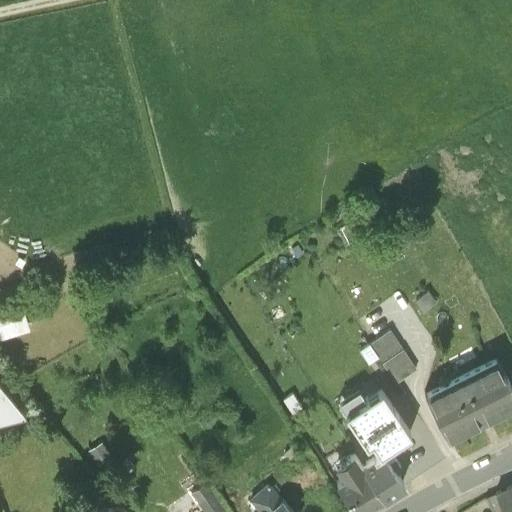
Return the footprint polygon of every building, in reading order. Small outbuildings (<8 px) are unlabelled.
[(0,337),(31,329),(23,300),(0,306),(0,337)] [(390,330),(370,344),(394,379),(414,365),(390,330)] [(511,405),(511,387),(498,358),(425,393),(447,437),(511,405)] [(0,416),(26,411),(0,382),(0,416)] [(339,401),(345,410),(364,398),(357,389),(339,401)] [(371,440),(380,453),(383,451),(409,435),(379,389),(364,398),(345,410),(366,443),(371,440)] [(373,455),(358,464),(380,499),(404,484),(383,451),(380,453),(374,457),(373,455)] [(355,511),(359,511),(380,499),(358,464),(353,456),(337,466),(344,477),(337,482),(355,511)] [(225,511),(205,482),(192,492),(206,511),(225,511)] [(264,511),(267,510),(279,500),(267,486),(251,500),(260,511),(264,511)] [(511,511),(511,488),(496,495),(497,499),(502,511),(511,511)] [(279,500),(267,510),(268,511),(293,511),(281,498),(279,500)] [(502,511),(497,499),(488,503),(492,511),(502,511)]
